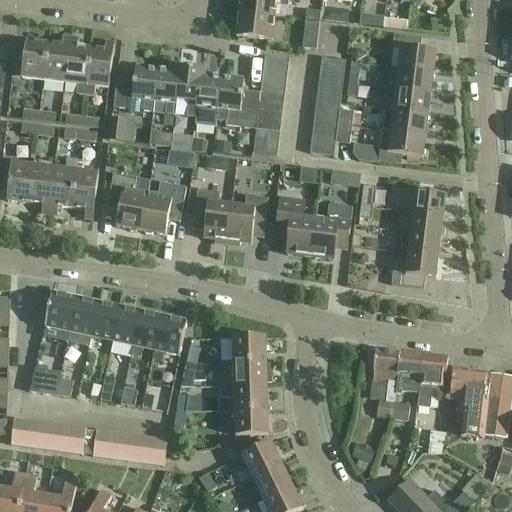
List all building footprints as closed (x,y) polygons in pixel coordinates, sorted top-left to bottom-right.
[(274,19),(275,7),(287,9),(288,0),(240,0),(239,16),(274,19)] [(320,14),(319,22),(331,24),(332,11),(321,10),(320,14)] [(427,25),(429,14),(404,10),(402,21),(427,25)] [(306,12),(305,23),(319,24),(319,22),(320,14),(306,12)] [(365,15),(340,14),(338,46),(363,47),(365,15)] [(274,19),(239,16),(236,39),(271,43),(274,19)] [(319,24),(305,23),(302,51),(316,52),(319,24)] [(384,30),(403,32),(404,25),(385,23),(384,30)] [(398,71),(433,76),(436,54),(420,52),(421,40),(393,37),(392,49),(401,50),(398,71)] [(61,48),(48,46),(43,83),(65,86),(70,40),(63,39),(61,48)] [(70,40),(65,86),(76,87),(75,97),(85,98),(86,88),(91,51),(77,50),(78,41),(70,40)] [(25,51),(15,50),(12,79),(43,83),(48,46),(26,43),(25,51)] [(86,88),(85,98),(95,99),(96,89),(108,91),(114,45),(105,44),(104,53),(91,51),(86,88)] [(265,59),(263,71),(287,74),(289,62),(265,59)] [(321,60),(320,72),(344,74),(345,63),(321,60)] [(154,104),(166,105),(165,116),(175,118),(177,103),(176,103),(180,69),(173,68),(173,74),(157,72),(154,104)] [(154,104),(157,72),(135,69),(134,82),(116,80),(113,110),(130,112),(129,115),(139,116),(139,114),(153,115),(154,104)] [(176,103),(177,103),(188,104),(186,119),(195,120),(201,72),(180,69),(176,103)] [(262,83),(286,86),(287,74),(263,71),(262,83)] [(398,71),(395,93),(430,97),(433,76),(398,71)] [(216,123),(217,112),(218,112),(222,80),(206,78),(207,72),(201,72),(195,120),(194,129),(215,132),(216,123)] [(344,74),(320,72),(318,84),(342,87),(344,74)] [(350,74),(348,87),(357,88),(359,75),(350,74)] [(216,123),(226,124),(225,129),(256,132),(256,131),(257,119),(259,107),(260,97),(242,95),(244,82),(222,80),(218,112),(217,112),(216,123)] [(262,83),(260,95),(284,98),(286,86),(262,83)] [(318,84),(317,96),(341,99),(342,87),(318,84)] [(357,88),(348,87),(347,99),(355,100),(357,88)] [(430,97),(395,93),(393,114),(428,118),(430,97)] [(259,107),(283,110),(284,98),(260,95),(260,97),(259,107)] [(341,99),(317,96),(315,108),(339,111),(341,99)] [(259,107),(257,119),(281,122),(283,110),(259,107)] [(315,108),(314,120),(338,123),(338,121),(339,113),(339,111),(315,108)] [(22,121),(38,123),(39,114),(23,112),(22,121)] [(339,113),(338,121),(352,123),(353,115),(339,113)] [(382,134),(390,135),(425,139),(428,118),(393,114),(384,113),(382,134)] [(56,116),(39,114),(38,123),(54,125),(56,116)] [(65,127),(81,129),(82,119),(66,117),(65,127)] [(98,121),(82,119),(81,129),(97,131),(98,121)] [(256,131),(280,134),(281,122),(257,119),(256,131)] [(338,123),(314,120),(312,131),(336,134),(338,123)] [(349,147),(352,123),(338,121),(338,123),(336,134),(335,145),(349,147)] [(109,132),(108,146),(123,148),(126,124),(110,123),(109,132)] [(38,128),(22,126),(21,135),(37,137),(38,128)] [(54,130),(38,128),(37,137),(53,139),(54,130)] [(79,143),(81,133),(64,131),(63,141),(79,143)] [(256,131),(256,132),(254,143),(278,146),(280,134),(256,131)] [(312,131),(311,144),(335,147),(335,145),(336,134),(312,131)] [(97,135),(81,133),(79,143),(95,145),(97,135)] [(171,150),(172,139),(173,137),(150,134),(149,147),(171,150)] [(422,161),(425,139),(390,135),(389,146),(380,145),(378,164),(401,166),(402,158),(422,161)] [(170,154),(191,156),(193,139),(191,139),(191,141),(172,139),(171,150),(174,154),(170,154)] [(253,155),(276,158),(277,158),(278,146),(254,143),(253,155)] [(335,147),(311,144),(309,156),(333,159),(335,147)] [(207,173),(208,158),(193,157),(192,172),(207,173)] [(224,174),(240,173),(239,162),(223,162),(224,174)] [(2,165),(0,178),(0,194),(8,195),(7,203),(29,206),(33,169),(2,165)] [(33,169),(29,206),(42,207),(41,216),(49,217),(54,171),(33,169)] [(58,209),(71,211),(76,174),(54,171),(49,217),(57,218),(58,209)] [(98,177),(76,174),(71,211),(85,212),(84,221),(92,223),(98,177)] [(116,229),(140,234),(147,197),(150,184),(113,177),(108,204),(120,207),(116,229)] [(158,199),(147,197),(140,234),(165,238),(169,216),(181,218),(186,190),(160,185),(158,199)] [(363,188),(360,211),(372,213),(375,189),(363,188)] [(227,248),(231,209),(218,207),(220,195),(197,193),(193,224),(205,226),(203,241),(214,242),(214,246),(227,248)] [(415,194),(413,215),(443,219),(445,198),(415,194)] [(231,209),(227,248),(239,249),(240,245),(251,247),(253,232),(264,233),(268,201),(246,199),(244,210),(231,209)] [(310,260),(315,220),(303,219),(304,204),(280,201),(277,229),(290,230),(286,257),(310,260)] [(315,220),(310,260),(333,263),(336,236),(349,237),(352,210),(328,207),(326,221),(315,220)] [(371,222),(372,213),(360,211),(359,220),(371,222)] [(443,219),(413,215),(410,236),(440,240),(443,219)] [(399,255),(408,257),(438,260),(440,240),(410,236),(409,247),(400,246),(399,255)] [(361,239),(353,238),(351,249),(360,250),(361,239)] [(438,260),(408,257),(406,267),(393,265),(391,287),(423,291),(425,280),(435,281),(438,260)] [(70,335),(77,300),(52,295),(44,330),(60,333),(58,343),(67,345),(70,335)] [(0,311),(0,312),(0,314),(9,315),(10,300),(0,299),(0,311)] [(77,300),(70,335),(91,340),(98,305),(77,300)] [(98,305),(91,340),(112,344),(119,309),(98,305)] [(112,344),(133,349),(140,314),(119,309),(112,344)] [(9,315),(0,314),(0,316),(0,328),(9,329),(9,315)] [(140,314),(133,349),(131,359),(141,361),(143,351),(154,353),(161,318),(140,314)] [(161,318),(154,353),(152,363),(162,365),(164,355),(179,359),(187,324),(161,318)] [(0,340),(0,355),(8,356),(9,341),(0,340)] [(233,366),(266,365),(266,340),(232,341),(233,366)] [(190,349),(186,365),(196,367),(199,351),(190,349)] [(376,352),(373,382),(388,384),(386,404),(378,403),(376,419),(392,421),(394,405),(395,397),(397,385),(400,355),(376,352)] [(8,356),(0,355),(0,369),(8,370),(8,356)] [(423,358),(400,355),(397,385),(395,397),(401,397),(401,393),(419,395),(420,387),(423,358)] [(445,371),(447,360),(423,358),(420,387),(419,395),(417,409),(430,411),(431,401),(438,401),(439,390),(443,390),(445,371)] [(186,365),(183,381),(192,383),(196,367),(186,365)] [(267,389),(267,385),(271,385),(271,375),(267,375),(266,365),(233,366),(233,368),(230,368),(231,377),(233,377),(234,379),(220,379),(220,390),(234,390),(267,389)] [(48,373),(35,371),(30,395),(43,396),(48,373)] [(491,376),(453,372),(450,397),(465,399),(464,412),(463,419),(461,435),(485,438),(487,422),(485,422),(491,376)] [(487,422),(485,438),(506,440),(509,419),(511,394),(511,379),(491,376),(485,422),(487,422)] [(105,379),(100,403),(110,405),(115,381),(105,379)] [(59,383),(56,398),(70,401),(73,385),(59,383)] [(267,389),(234,390),(235,414),(268,413),(267,389)] [(134,409),(137,394),(124,392),(120,407),(134,409)] [(179,398),(177,414),(186,415),(188,399),(179,398)] [(410,407),(394,405),(392,421),(408,423),(410,407)] [(235,438),(268,438),(268,413),(235,414),(235,438)] [(184,431),(186,415),(177,414),(174,430),(184,431)] [(23,449),(26,423),(14,421),(11,447),(23,449)] [(35,450),(38,425),(26,423),(23,449),(35,450)] [(46,452),(50,426),(38,425),(35,450),(46,452)] [(58,454),(62,428),(50,426),(46,452),(58,454)] [(70,455),(73,430),(62,428),(58,454),(70,455)] [(81,457),(85,431),(73,430),(70,455),(81,457)] [(93,459),(97,433),(96,433),(95,434),(86,432),(86,431),(85,431),(81,457),(82,457),(82,456),(92,457),(92,459),(93,459)] [(105,460),(108,435),(97,433),(93,459),(105,460)] [(116,462),(120,436),(108,435),(105,460),(116,462)] [(128,464),(132,438),(120,436),(116,462),(128,464)] [(140,465),(144,440),(132,438),(128,464),(140,465)] [(152,467),(155,441),(144,440),(140,465),(152,467)] [(167,443),(166,443),(155,441),(152,467),(164,469),(167,443)] [(282,467),(271,445),(241,459),(252,482),(282,467)] [(282,467),(252,482),(262,503),(292,489),(282,467)] [(0,511),(20,511),(26,477),(14,475),(11,493),(0,491),(0,511)] [(207,476),(199,481),(208,495),(216,490),(207,476)] [(26,477),(20,511),(45,511),(48,499),(34,497),(37,479),(26,477)] [(48,499),(45,511),(71,511),(76,486),(65,484),(62,501),(48,499)] [(410,484),(389,504),(396,511),(468,511),(474,507),(464,495),(449,509),(435,493),(426,501),(410,484)] [(292,489),(262,503),(266,511),(300,511),(303,511),(292,489)] [(104,511),(111,499),(100,493),(91,511),(104,511)] [(217,509),(219,511),(230,511),(225,503),(217,509)]
